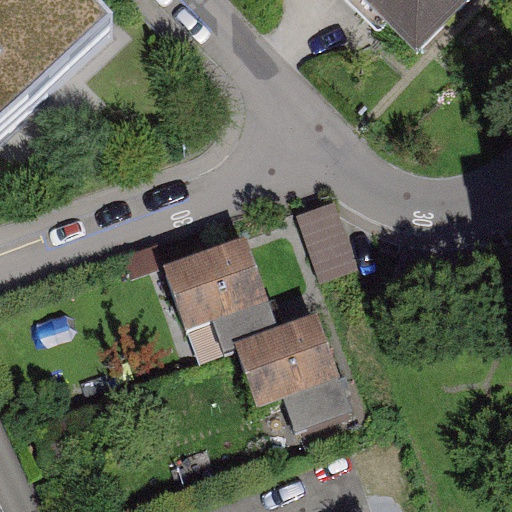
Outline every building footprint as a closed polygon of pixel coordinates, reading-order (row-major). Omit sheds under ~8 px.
[(0,0),(0,141),(119,31),(89,0),(0,0)] [(498,1),(496,0),(357,0),(432,71),(498,1)] [(342,215),(303,227),(323,293),(363,281),(342,215)] [(258,252),(181,276),(202,343),(280,319),(258,252)] [(332,329),(250,358),(273,422),(295,414),(307,447),(367,426),(332,329)]
